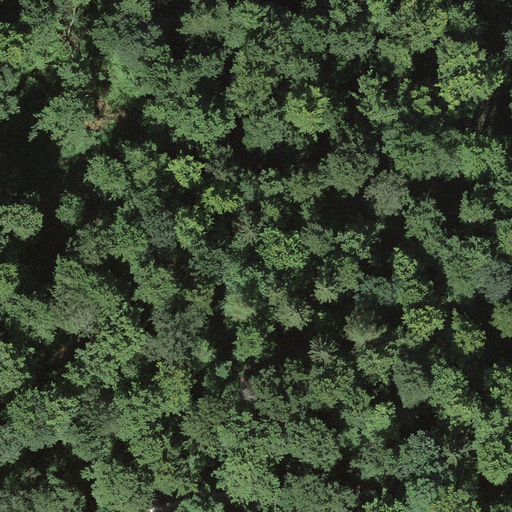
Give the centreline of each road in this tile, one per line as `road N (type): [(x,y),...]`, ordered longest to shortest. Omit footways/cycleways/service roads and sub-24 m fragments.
road 1 (track): [(511,366),(411,254),(361,211),(289,173),(226,149),(78,153),(41,166),(0,160)]
road 2 (track): [(163,511),(205,498),(271,500),(297,511)]
road 3 (track): [(511,48),(398,0)]
